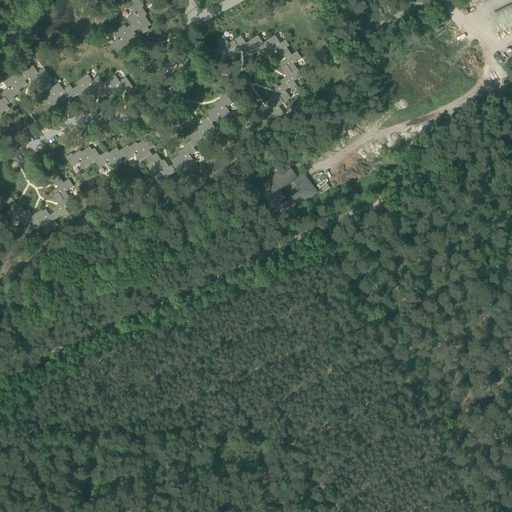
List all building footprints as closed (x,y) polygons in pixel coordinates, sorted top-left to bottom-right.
[(127,19),(132,24),(136,30),(139,28),(143,34),(149,30),(147,27),(151,25),(145,17),(147,15),(142,8),(144,6),(140,0),(134,5),(129,8),(134,14),(127,19)] [(511,3),(494,12),(504,32),(511,28),(511,3)] [(136,30),(132,24),(126,28),(124,25),(112,34),(117,40),(111,44),(118,55),(124,50),(122,48),(130,43),(128,41),(136,35),(134,32),(136,30)] [(228,57),(231,55),(228,51),(236,46),(232,41),(228,44),(223,36),(215,41),(219,46),(211,51),(215,57),(224,51),(228,57)] [(242,54),(246,52),(246,51),(253,46),(250,41),(245,44),(240,36),(232,41),(236,46),(228,51),(231,55),(232,57),(241,52),(242,54)] [(262,57),(266,55),(263,51),(271,46),(267,41),(263,44),(258,36),(250,41),(253,46),(246,51),(246,52),(249,57),(258,51),(262,57)] [(281,57),(284,55),(282,51),(286,48),(289,46),(285,40),(280,43),(274,36),(267,41),(271,46),(263,51),(266,55),(267,58),(277,51),(281,57)] [(281,64),(283,67),(287,65),(291,72),(297,68),(294,64),(301,59),(296,52),(291,55),(286,48),(282,51),(284,55),(287,60),(281,64)] [(280,81),(282,85),(286,82),(290,88),(291,90),(297,86),(294,81),(302,76),(297,68),(291,72),(287,65),(283,67),(281,68),(287,77),(280,81)] [(33,66),(22,73),(26,80),(29,78),(34,85),(36,84),(42,92),(45,89),(46,90),(51,86),(49,82),(52,80),(43,68),(37,73),(33,66)] [(1,94),(4,98),(8,104),(15,100),(13,98),(21,92),(19,90),(27,85),(25,81),(26,80),(22,73),(17,77),(15,75),(3,83),(7,89),(1,94)] [(115,75),(103,83),(104,85),(98,89),(104,97),(106,95),(109,98),(117,93),(118,95),(126,90),(127,92),(133,88),(126,77),(119,82),(115,75)] [(77,86),(73,89),(77,95),(79,94),(81,98),(89,92),(91,94),(98,89),(104,85),(103,83),(98,76),(90,82),(86,76),(76,83),(77,86)] [(290,99),(285,91),(290,88),(286,82),(282,85),(278,87),(276,84),(272,86),(274,89),(274,90),(276,93),(268,98),(270,100),(266,102),(269,105),(280,97),(284,103),(290,99)] [(53,88),(51,86),(46,90),(49,94),(43,98),(47,105),(50,103),(52,106),(60,101),(62,103),(69,98),(71,100),(77,95),(73,89),(70,85),(63,90),(59,84),(53,88)] [(209,116),(207,118),(211,124),(217,120),(219,123),(231,115),(226,108),(233,104),(226,93),(220,97),(221,99),(214,105),(215,107),(207,113),(209,116)] [(279,107),(284,103),(280,97),(269,105),(271,108),(262,114),(266,120),(273,114),(277,120),(284,114),(279,107)] [(0,118),(3,117),(1,114),(9,109),(7,105),(8,104),(4,98),(0,100),(0,118)] [(191,140),(189,142),(193,148),(199,145),(201,147),(212,140),(208,133),(214,129),(211,124),(207,118),(201,122),(203,124),(195,129),(197,131),(189,136),(191,140)] [(139,163),(145,159),(151,154),(149,151),(155,147),(151,141),(148,142),(146,139),(138,144),(136,142),(129,148),(127,146),(121,150),(125,156),(128,161),(134,157),(139,163)] [(173,164),(171,166),(175,172),(180,169),(182,171),(194,163),(190,157),(196,153),(193,148),(189,142),(183,146),(185,148),(177,153),(179,155),(171,161),(173,164)] [(98,170),(105,165),(99,157),(100,156),(94,148),(92,150),(89,147),(81,152),(80,150),(72,155),(71,153),(65,158),(71,167),(79,162),(84,170),(94,163),(98,170)] [(120,160),(125,156),(121,150),(119,151),(117,148),(109,153),(107,151),(100,156),(99,157),(105,165),(109,171),(122,163),(120,160)] [(151,154),(145,159),(148,164),(142,167),(151,179),(160,173),(165,179),(175,172),(171,166),(169,167),(164,160),(162,161),(156,153),(153,156),(151,154)] [(52,192),(54,195),(58,192),(63,200),(68,197),(65,193),(74,187),(69,179),(63,183),(58,175),(52,179),(58,188),(52,192)] [(52,209),(54,212),(58,210),(62,216),(63,219),(70,214),(66,209),(73,204),(68,197),(63,200),(58,192),(54,195),(53,196),(59,205),(52,209)] [(19,215),(22,220),(28,215),(25,212),(22,208),(26,205),(24,202),(17,206),(11,197),(6,201),(11,209),(6,213),(11,220),(19,215)] [(28,215),(22,220),(19,222),(23,227),(28,224),(33,232),(41,227),(37,221),(45,215),(42,211),(41,210),(33,216),(28,209),(25,212),(28,215)] [(45,209),(42,211),(45,215),(37,221),(41,227),(45,223),(50,231),(58,226),(54,221),(62,216),(58,210),(54,212),(50,216),(45,209)]
